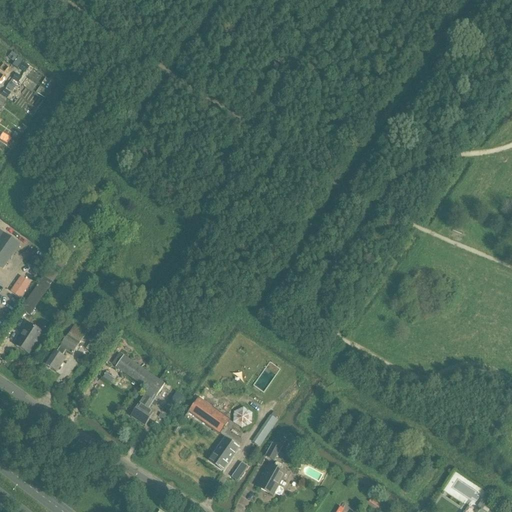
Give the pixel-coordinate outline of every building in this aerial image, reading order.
[(18,57),(12,53),(8,58),(14,62),(18,57)] [(18,58),(12,66),(17,69),(23,61),(18,58)] [(29,67),(24,64),(20,70),(25,73),(29,67)] [(15,78),(20,81),(23,77),(19,73),(15,78)] [(6,87),(11,91),(16,85),(10,81),(6,87)] [(5,90),(1,95),(7,99),(10,93),(5,90)] [(3,234),(0,238),(0,267),(3,270),(20,246),(3,234)] [(20,311),(29,317),(46,292),(46,291),(59,272),(52,266),(20,311)] [(103,325),(109,329),(116,320),(110,316),(103,325)] [(82,323),(78,329),(74,326),(56,353),(54,351),(44,365),(46,366),(46,368),(49,370),(50,369),(56,373),(65,359),(62,356),(66,351),(73,355),(79,344),(80,344),(90,328),(92,324),(86,320),(83,324),(82,323)] [(14,346),(29,355),(43,333),(28,324),(14,346)] [(165,385),(152,376),(124,356),(116,367),(137,382),(137,383),(148,390),(130,417),(145,427),(153,414),(148,410),(165,385)] [(188,413),(191,416),(192,415),(219,434),(229,419),(198,398),(195,396),(192,401),(195,403),(188,413)] [(251,425),(252,414),(243,408),(234,412),(233,423),(242,429),(251,425)] [(277,437),(273,444),(266,458),(274,463),(286,441),(277,437)] [(209,461),(223,472),(239,448),(225,438),(209,461)] [(232,477),(237,481),(246,467),(241,464),(232,477)] [(269,465),(257,487),(273,496),(274,494),(279,496),(281,495),(283,492),(282,489),(278,487),(285,474),(269,465)]
